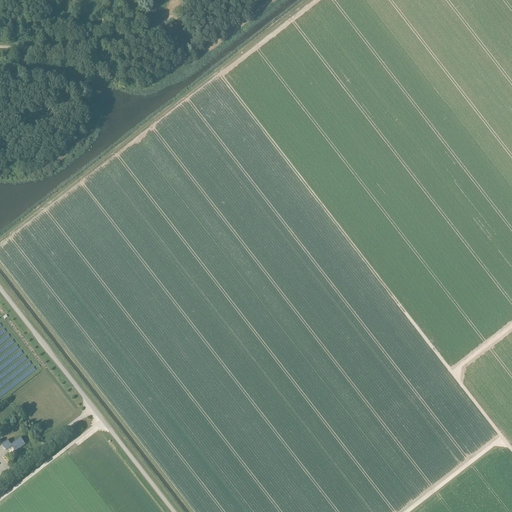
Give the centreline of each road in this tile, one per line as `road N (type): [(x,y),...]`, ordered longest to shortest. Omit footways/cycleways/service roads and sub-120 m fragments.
road 1 (unclassified): [(173,511),(0,289)]
road 2 (track): [(176,11),(136,40),(0,45)]
